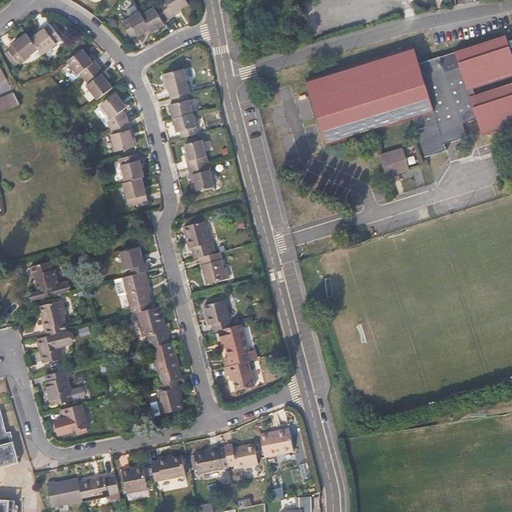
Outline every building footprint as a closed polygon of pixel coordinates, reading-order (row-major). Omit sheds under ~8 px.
[(160,4),(169,19),(181,12),(180,10),(188,5),(185,0),(162,0),(159,2),(160,4)] [(163,23),(169,19),(160,4),(142,15),(151,30),(152,33),(165,25),(163,23)] [(138,37),(151,30),(142,15),(140,11),(122,23),(131,38),(136,35),(138,37)] [(31,39),(39,50),(44,55),(63,40),(51,24),(31,39)] [(31,39),(27,33),(9,48),(21,65),(39,50),(31,39)] [(326,141),(327,147),(423,119),(426,130),(416,133),(424,160),(446,154),(444,145),(453,143),(453,144),(466,140),(461,124),(468,122),(476,119),(481,135),(511,125),(511,85),(474,97),(471,87),(511,74),(511,60),(505,36),(438,56),(438,55),(418,61),(417,56),(414,56),(413,51),(308,82),(309,87),(307,88),(323,142),(326,141)] [(90,57),(84,50),(68,62),(79,77),(82,75),(85,80),(101,68),(92,56),(90,57)] [(111,80),(101,68),(85,80),(90,86),(88,88),(98,100),(114,88),(109,82),(111,80)] [(170,99),(188,94),(190,94),(184,70),(164,75),(170,99)] [(0,113),(20,106),(13,94),(0,99),(0,202),(1,202),(0,198),(0,113)] [(108,123),(112,129),(128,121),(127,119),(125,111),(129,107),(119,94),(102,106),(112,121),(108,123)] [(173,120),(193,114),(188,94),(170,99),(172,105),(170,106),(173,120)] [(181,139),(199,135),(193,114),(173,120),(177,134),(180,133),(181,139)] [(128,121),(112,129),(115,135),(113,136),(118,153),(135,148),(132,139),(135,138),(133,131),(128,121)] [(189,169),(210,164),(204,140),(186,145),(188,154),(185,155),(189,169)] [(403,152),(379,159),(384,179),(397,175),(409,171),(403,152)] [(143,179),(145,179),(139,155),(119,161),(125,184),(143,179)] [(215,186),(210,164),(189,169),(193,183),(196,183),(198,190),(215,186)] [(125,184),(123,185),(129,208),(148,203),(143,179),(125,184)] [(190,249),(194,261),(198,259),(215,255),(212,242),(210,243),(204,223),(183,229),(188,249),(190,249)] [(115,255),(119,272),(125,271),(127,278),(142,274),(140,266),(138,268),(133,250),(115,255)] [(223,270),(218,254),(215,255),(198,259),(205,286),(225,281),(223,270)] [(30,302),(32,302),(70,292),(66,282),(57,285),(54,271),(51,272),(49,263),(29,269),(31,277),(33,276),(37,292),(28,294),(30,302)] [(114,273),(117,280),(121,279),(127,278),(125,271),(119,272),(114,273)] [(146,280),(145,273),(142,274),(127,278),(121,279),(130,316),(135,314),(151,310),(147,296),(144,282),(146,280)] [(55,334),(66,332),(62,317),(64,316),(60,302),(39,307),(42,321),(41,322),(45,337),(55,334)] [(220,331),(231,328),(225,302),(203,308),(206,320),(210,320),(213,333),(220,331)] [(161,319),(159,308),(151,310),(135,314),(141,338),(146,337),(149,349),(151,349),(166,345),(159,319),(161,319)] [(252,362),(244,325),(231,328),(220,331),(223,344),(227,342),(233,367),(247,363),(252,362)] [(79,336),(91,335),(89,326),(78,327),(79,336)] [(40,345),(36,347),(41,364),(61,359),(55,334),(45,337),(39,339),(40,345)] [(178,370),(171,344),(166,345),(151,349),(158,375),(178,370)] [(253,388),(247,363),(233,367),(224,369),(226,377),(231,376),(235,393),(253,388)] [(67,371),(43,377),(45,383),(42,384),(48,407),(71,401),(65,378),(68,377),(67,371)] [(180,396),(176,381),(161,385),(163,392),(156,393),(158,400),(156,401),(160,416),(182,410),(178,396),(180,396)] [(83,405),(60,411),(61,420),(66,419),(69,433),(88,428),(83,405)] [(0,511),(16,511),(15,507),(14,505),(13,500),(0,499),(0,467),(17,463),(11,434),(5,434),(1,409),(0,409),(0,511)] [(260,437),(264,460),(293,455),(289,431),(260,437)] [(231,446),(223,448),(224,452),(227,468),(235,467),(235,470),(257,467),(253,447),(232,450),(231,446)] [(197,477),(228,472),(227,468),(224,452),(218,453),(218,452),(193,456),(197,477)] [(158,463),(150,465),(154,484),(185,478),(181,459),(167,461),(166,459),(158,461),(158,463)] [(128,472),(122,473),(126,496),(146,492),(142,470),(128,473),(128,472)] [(104,479),(77,484),(77,486),(81,503),(108,499),(108,496),(118,495),(115,479),(105,480),(104,479)] [(51,511),(56,511),(82,508),(81,503),(77,486),(55,490),(55,488),(48,490),(51,511)] [(274,500),(284,498),(282,487),(272,489),(274,500)] [(311,511),(311,499),(297,499),(296,511),(311,511)] [(198,506),(198,511),(213,511),(212,503),(198,506)]
